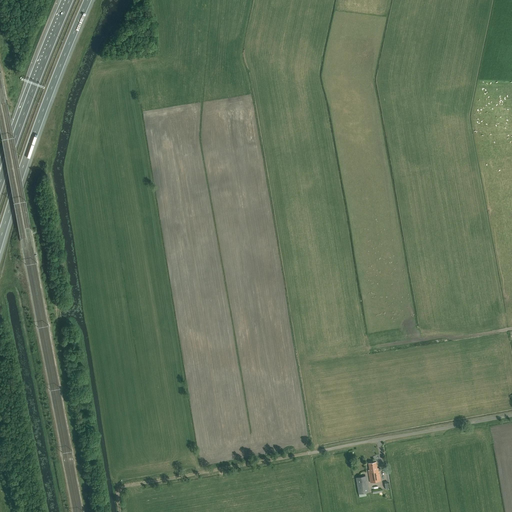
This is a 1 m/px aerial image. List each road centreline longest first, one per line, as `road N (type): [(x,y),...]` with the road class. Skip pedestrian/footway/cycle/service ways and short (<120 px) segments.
road 1 (motorway): [(0,241),(88,0)]
road 2 (track): [(120,511),(116,488),(308,453)]
road 3 (unclassified): [(308,453),(511,415)]
road 4 (track): [(106,511),(75,337)]
road 5 (motorway): [(69,0),(12,145)]
